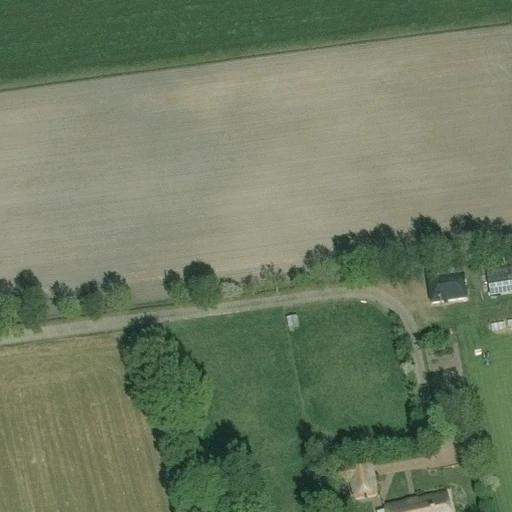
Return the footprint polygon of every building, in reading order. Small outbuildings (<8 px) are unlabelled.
[(493,293),(511,291),(511,276),(492,278),(493,293)] [(430,307),(468,302),(465,277),(464,277),(427,282),(430,307)] [(299,327),(297,317),(286,319),(288,329),(299,327)] [(473,433),(465,434),(471,462),(463,463),(465,470),(480,466),(473,433)] [(379,498),(372,466),(342,468),(342,470),(324,472),(326,488),(353,484),(356,502),(379,498)] [(385,511),(449,511),(447,496),(385,508),(385,511)]
